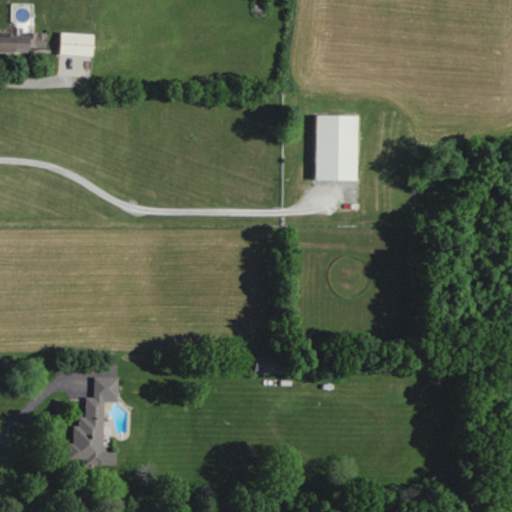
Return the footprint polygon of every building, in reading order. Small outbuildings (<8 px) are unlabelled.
[(0,50),(48,51),(48,32),(0,31),(0,50)] [(95,56),(96,33),(62,32),(61,55),(95,56)] [(360,180),(360,115),(317,115),(317,180),(360,180)] [(256,373),(283,373),(283,356),(256,356),(256,373)] [(119,378),(96,377),(95,397),(87,397),(86,417),(81,417),(81,426),(74,426),(73,463),(117,464),(118,452),(104,452),(105,401),(119,401),(119,378)]
